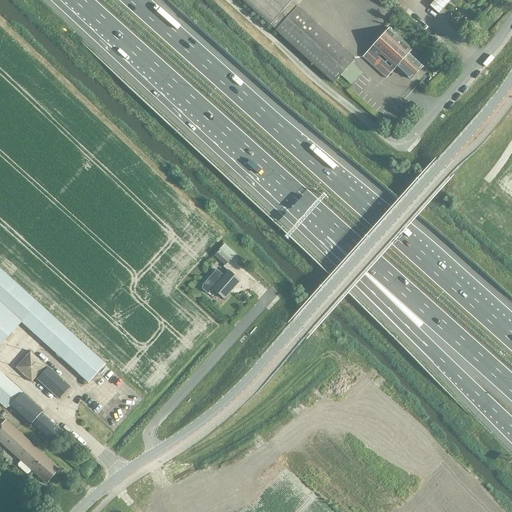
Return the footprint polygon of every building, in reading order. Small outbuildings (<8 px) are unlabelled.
[(241,0),(276,31),(334,83),(355,59),(297,7),(297,8),(290,2),(292,0),(241,0)] [(434,0),(430,4),(439,12),(450,0),(434,0)] [(411,80),(423,66),(409,54),(413,49),(389,28),(363,57),(387,78),(397,67),(411,80)] [(352,83),(363,72),(354,64),(344,76),(352,83)] [(225,265),(229,260),(219,250),(214,255),(225,265)] [(224,273),(228,268),(222,264),(219,269),(224,273)] [(88,382),(105,364),(0,269),(0,345),(22,321),(88,382)] [(225,299),(240,281),(228,270),(212,288),(225,299)] [(32,383),(46,366),(30,351),(15,368),(32,383)] [(59,399),(70,387),(48,367),(37,379),(59,399)] [(44,410),(15,385),(0,371),(0,399),(29,426),(31,424),(53,443),(63,432),(41,413),(44,410)] [(0,441),(46,483),(59,468),(5,420),(0,426),(0,441)]
